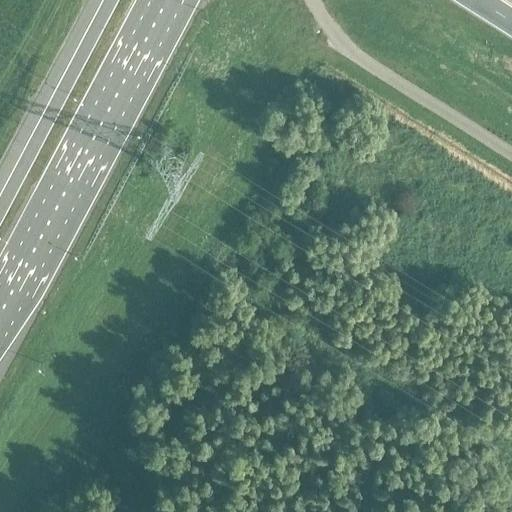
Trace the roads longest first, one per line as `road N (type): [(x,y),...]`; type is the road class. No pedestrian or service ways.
road 1 (motorway): [(0,315),(167,0)]
road 2 (unclassified): [(511,153),(343,45),(311,0)]
road 3 (motorway): [(110,0),(0,206)]
